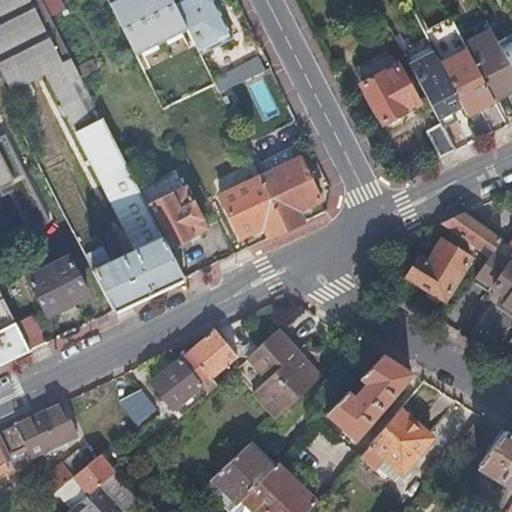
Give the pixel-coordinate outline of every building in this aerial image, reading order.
[(0,0),(0,93),(1,95),(11,90),(27,82),(42,73),(127,237),(134,251),(108,264),(101,249),(84,257),(113,313),(125,307),(169,287),(182,281),(80,79),(74,67),(39,0),(0,0)] [(210,0),(181,0),(173,4),(198,55),(230,40),(210,0)] [(458,36),(450,20),(423,34),(425,38),(435,58),(462,43),(458,36)] [(511,72),(497,44),(485,23),(458,36),(462,43),(493,103),(506,96),(511,92),(511,72)] [(511,36),(497,44),(511,72),(511,36)] [(425,38),(401,50),(439,123),(453,115),(451,111),(459,107),(461,111),(462,110),(435,58),(425,38)] [(493,103),(462,43),(435,58),(462,110),(465,117),(493,103)] [(91,58),(74,67),(80,79),(96,69),(91,58)] [(226,90),(265,72),(257,58),(210,79),(217,95),(226,90)] [(420,106),(399,67),(361,86),(382,126),(420,106)] [(32,92),(27,82),(11,90),(17,100),(32,92)] [(239,118),(226,90),(217,95),(231,122),(239,118)] [(231,122),(217,95),(209,98),(223,126),(231,122)] [(427,134),(440,160),(454,153),(441,126),(427,134)] [(0,190),(2,193),(8,190),(32,234),(51,225),(7,134),(0,137),(0,190)] [(261,183),(285,232),(302,224),(297,212),(318,202),(298,159),(271,171),(273,177),(261,183)] [(258,178),(261,183),(273,177),(271,171),(258,178)] [(258,178),(245,184),(248,189),(261,183),(258,178)] [(262,229),(267,241),(285,232),(261,183),(248,189),(245,184),(218,197),(238,240),(262,229)] [(152,206),(150,207),(170,246),(204,230),(184,189),(176,193),(173,186),(148,198),(152,206)] [(502,241),(465,214),(441,226),(489,259),(492,254),(502,241)] [(459,289),(466,278),(465,278),(469,271),(465,268),(470,259),(442,242),(427,265),(419,259),(406,279),(444,302),(454,285),(459,289)] [(492,254),(489,259),(476,277),(508,299),(503,306),(511,311),(511,265),(509,264),(508,266),(492,254)] [(46,318),(86,297),(67,259),(27,280),(46,318)] [(6,273),(0,276),(0,296),(2,300),(28,354),(45,346),(18,292),(16,293),(6,273)] [(28,354),(2,300),(0,301),(0,348),(7,363),(28,354)] [(274,421),(319,380),(317,378),(278,334),(276,332),(245,358),(247,359),(266,381),(256,391),(251,395),(273,420),(274,421)] [(214,333),(178,361),(179,362),(200,388),(235,360),(214,333)] [(410,378),(410,375),(379,357),(358,379),(365,385),(352,400),(344,393),(324,414),(355,440),(410,378)] [(252,387),(256,391),(266,381),(247,359),(240,366),(255,384),(252,387)] [(200,398),(205,395),(200,388),(179,362),(149,385),(170,412),(195,392),(200,398)] [(155,411),(139,390),(117,403),(136,427),(155,411)] [(24,449),(29,459),(75,437),(60,405),(14,427),(24,449)] [(432,440),(398,411),(369,446),(360,456),(374,468),(378,467),(395,482),(432,440)] [(485,458),(504,432),(479,417),(459,442),(485,458)] [(11,455),(24,449),(14,427),(1,433),(11,455)] [(511,507),(508,511),(511,511),(511,436),(504,432),(485,458),(478,468),(511,489),(511,507)] [(271,469),(276,464),(253,441),(248,445),(271,469)] [(211,479),(236,505),(240,501),(271,469),(248,445),(211,479)] [(41,483),(51,495),(52,496),(71,478),(87,466),(76,452),(61,464),(61,466),(41,483)] [(113,476),(99,456),(87,466),(71,478),(86,496),(113,476)] [(288,477),(276,464),(271,469),(240,501),(251,511),(307,511),(316,504),(304,492),(288,477)] [(288,477),(304,492),(310,486),(307,478),(301,472),(293,471),(288,477)] [(113,476),(69,511),(125,511),(137,501),(113,476)]
